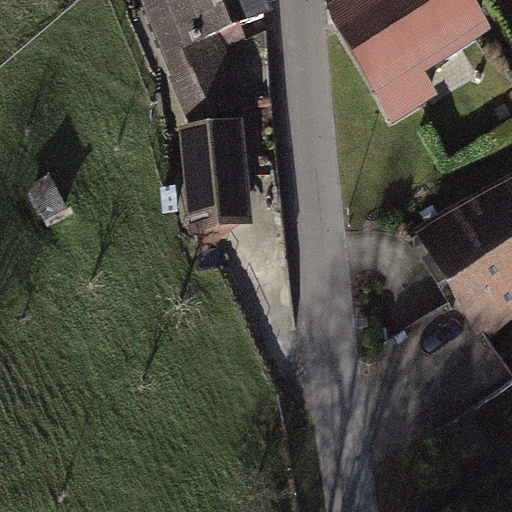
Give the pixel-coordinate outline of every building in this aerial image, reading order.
[(262,0),(150,0),(173,55),(269,15),(262,0)] [(339,0),(333,4),(399,109),(431,89),(415,64),(476,26),(459,0),(339,0)] [(215,63),(182,77),(201,122),(234,108),(215,63)] [(244,223),(235,126),(194,130),(204,227),(244,223)] [(49,179),(27,191),(45,224),(67,212),(49,179)] [(511,186),(424,235),(488,337),(511,321),(511,186)]
